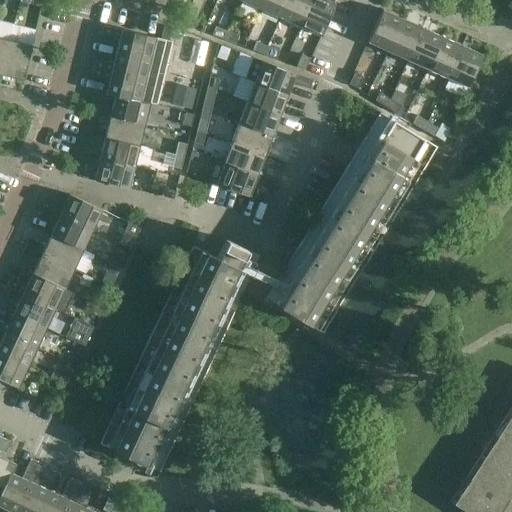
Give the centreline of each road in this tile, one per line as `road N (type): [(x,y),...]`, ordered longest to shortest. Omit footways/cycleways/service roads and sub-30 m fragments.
road 1 (residential): [(365,0),(263,237),(195,219)]
road 2 (residential): [(278,498),(143,488),(0,421)]
road 3 (residential): [(0,240),(48,125),(75,15)]
